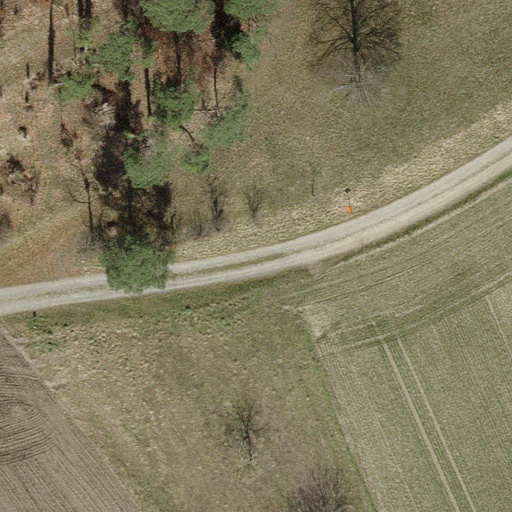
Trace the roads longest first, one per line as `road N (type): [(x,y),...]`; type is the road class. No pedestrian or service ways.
road 1 (track): [(0,295),(170,270),(358,226),(511,136)]
road 2 (track): [(263,0),(254,94),(2,295)]
